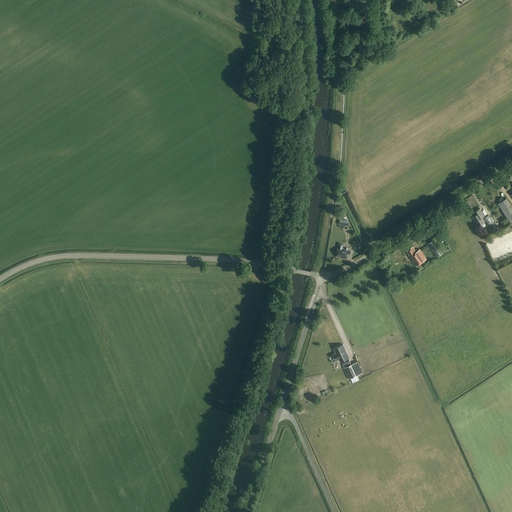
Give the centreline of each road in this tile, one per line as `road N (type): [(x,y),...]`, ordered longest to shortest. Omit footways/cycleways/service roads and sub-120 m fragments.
road 1 (unclassified): [(0,279),(30,263),(78,255),(240,260),(294,270)]
road 2 (unclassified): [(322,275),(365,261),(511,162)]
road 3 (unclassified): [(279,412),(322,275)]
